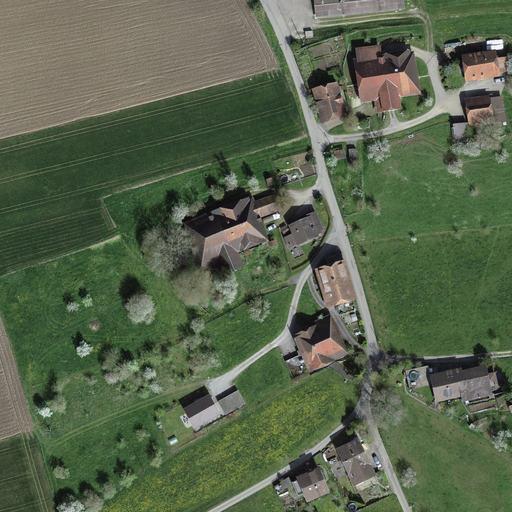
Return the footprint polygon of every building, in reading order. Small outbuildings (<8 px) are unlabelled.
[(316,0),(318,19),(399,11),(398,0),(316,0)] [(354,61),(361,98),(376,95),(378,113),(383,112),(383,111),(399,108),(396,92),(413,90),(409,58),(379,62),(377,48),(360,50),(361,60),(354,61)] [(493,55),(466,59),(469,79),(496,74),(493,55)] [(337,91),(336,88),(318,93),(325,118),(341,114),(334,91),(337,91)] [(487,105),(468,106),(469,126),(488,125),(487,105)] [(455,141),(468,139),(467,126),(454,127),(455,141)] [(350,164),(357,163),(356,149),(349,150),(350,164)] [(344,150),(335,152),(336,159),(345,157),(344,150)] [(248,205),(193,227),(205,257),(218,252),(225,272),(240,266),(232,247),(260,236),(253,218),(277,209),(272,196),(255,203),(252,197),(246,199),(248,205)] [(320,228),(315,214),(307,217),(308,220),(292,227),(295,233),(285,237),(289,246),(315,235),(313,231),(320,228)] [(342,265),(346,264),(342,252),(328,257),(332,268),(320,272),(324,282),(321,283),(327,304),(336,301),(340,315),(356,310),(342,265)] [(340,334),(332,318),(329,315),(316,322),(319,328),(295,340),(304,358),(287,366),(294,381),(308,374),(305,367),(341,350),(334,337),(340,334)] [(467,399),(491,394),(489,386),(497,384),(494,373),(486,375),(485,369),(469,371),(469,372),(462,374),(466,392),(467,399)] [(466,392),(462,374),(461,372),(434,378),(438,397),(466,392)] [(238,407),(244,404),(238,393),(232,396),(238,407)] [(186,410),(195,426),(217,413),(208,398),(186,410)] [(364,481),(374,476),(358,442),(365,438),(360,427),(350,432),(355,443),(340,451),(354,481),(362,478),(364,481)] [(298,492),(305,489),(309,499),(326,491),(322,482),(326,480),(321,470),(293,482),(298,492)] [(292,486),(287,479),(274,487),(278,495),(292,486)]
